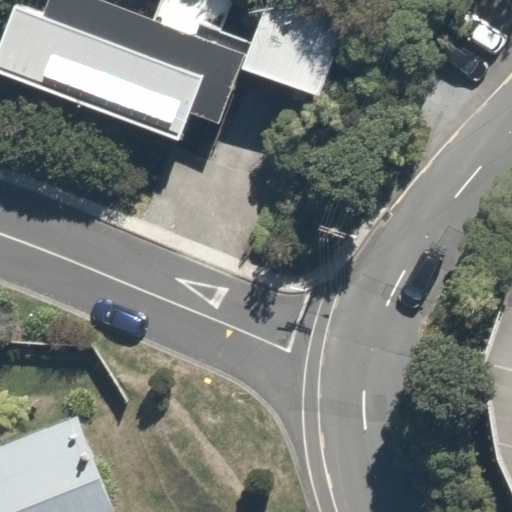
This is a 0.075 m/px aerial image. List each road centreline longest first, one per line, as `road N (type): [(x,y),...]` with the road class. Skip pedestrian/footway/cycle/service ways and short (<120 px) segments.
road 1 (residential): [(363,380),(0,236)]
road 2 (residential): [(363,380),(386,300),(410,253),(511,137)]
road 3 (residential): [(384,511),(362,422),(363,380)]
